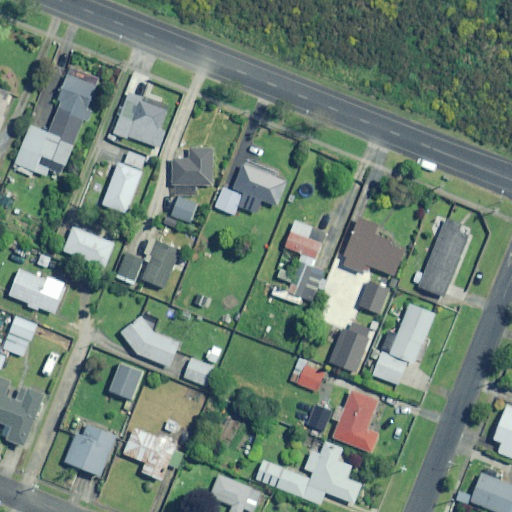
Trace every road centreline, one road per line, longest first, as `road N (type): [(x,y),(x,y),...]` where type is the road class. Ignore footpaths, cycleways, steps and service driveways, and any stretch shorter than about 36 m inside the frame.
road 1 (residential): [(62,0),(511,180)]
road 2 (residential): [(418,511),(511,274)]
